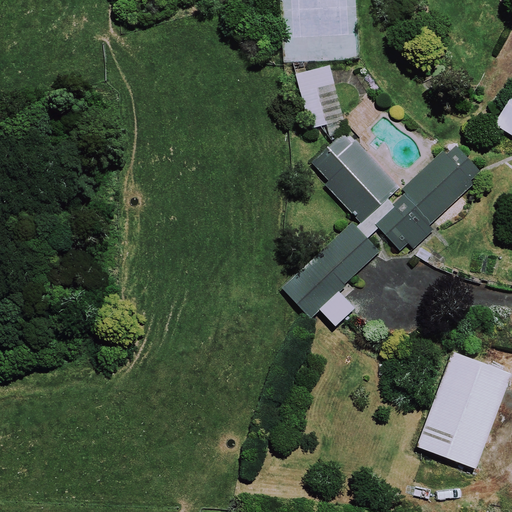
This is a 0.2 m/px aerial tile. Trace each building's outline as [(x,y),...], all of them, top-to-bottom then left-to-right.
[(278,0),(281,63),(359,59),(356,0),(278,0)] [(328,70),(295,78),(309,134),(342,126),(328,70)] [(511,95),(493,127),(511,138),(511,95)] [(395,194),(347,134),(311,163),(359,223),(395,194)] [(377,229),(399,252),(408,243),(414,250),(430,233),(427,230),(482,178),(452,147),(393,204),(398,208),(377,229)] [(377,255),(350,227),(283,292),(310,320),(319,311),(335,328),(353,311),(336,293),(377,255)] [(453,351),(414,448),(472,471),(511,374),(453,351)]
